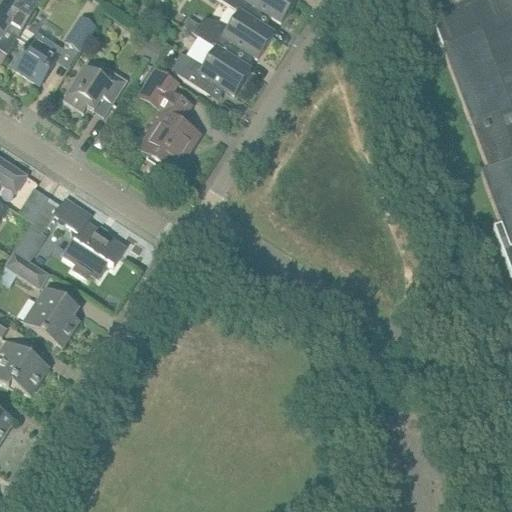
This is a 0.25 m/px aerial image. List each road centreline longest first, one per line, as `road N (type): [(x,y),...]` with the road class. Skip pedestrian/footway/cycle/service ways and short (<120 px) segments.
road 1 (residential): [(503,511),(446,378),(203,213)]
road 2 (residential): [(9,511),(183,243)]
road 3 (residential): [(203,213),(341,0)]
road 4 (residential): [(183,243),(0,124)]
